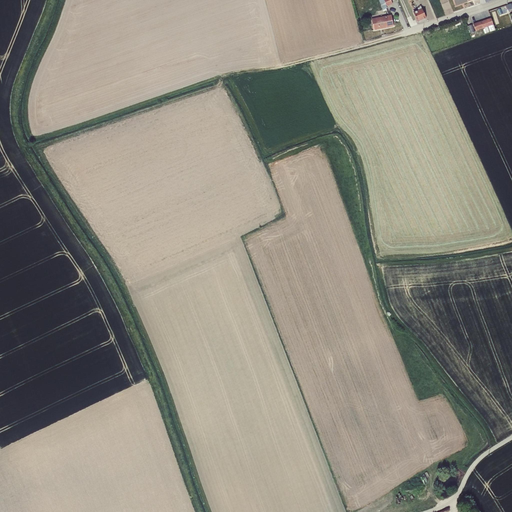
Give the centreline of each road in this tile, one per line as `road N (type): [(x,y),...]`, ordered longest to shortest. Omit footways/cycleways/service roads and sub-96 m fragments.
road 1 (track): [(368,43),(221,77)]
road 2 (residential): [(504,0),(368,43)]
